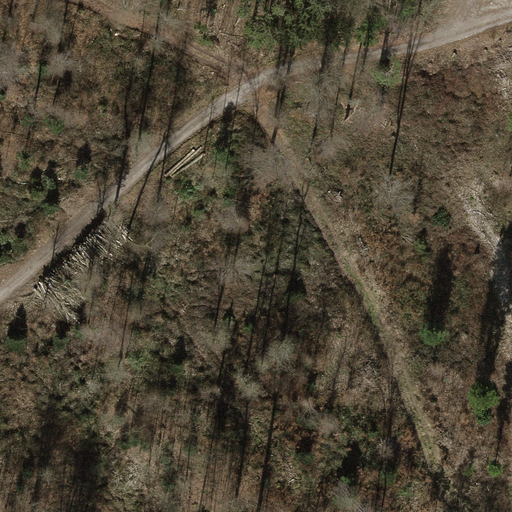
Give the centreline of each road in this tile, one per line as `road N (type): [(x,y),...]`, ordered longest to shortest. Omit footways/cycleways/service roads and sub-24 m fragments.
road 1 (track): [(511,14),(248,81),(156,150),(0,290)]
road 2 (track): [(70,0),(107,8),(248,81)]
